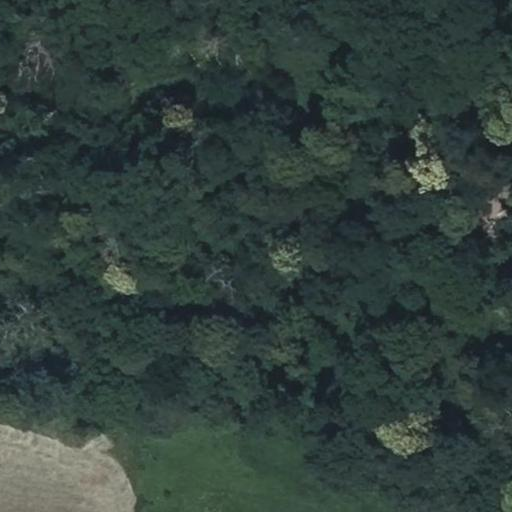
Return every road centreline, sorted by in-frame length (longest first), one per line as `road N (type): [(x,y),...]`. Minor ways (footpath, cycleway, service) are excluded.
road 1 (track): [(511,321),(301,287),(0,274)]
road 2 (track): [(0,316),(125,357),(268,418)]
